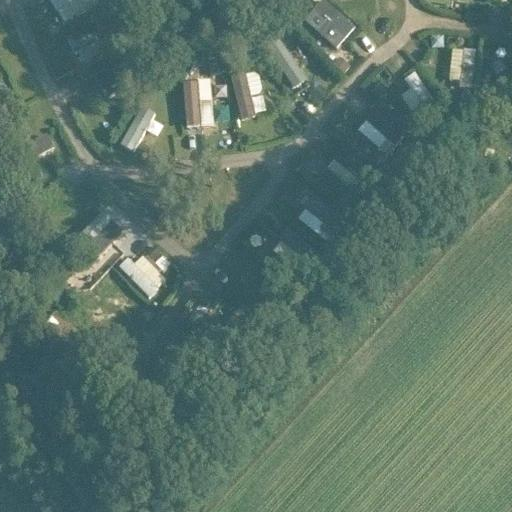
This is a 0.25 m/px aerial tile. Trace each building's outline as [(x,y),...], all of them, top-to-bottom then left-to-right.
[(62,24),(101,4),(98,0),(49,0),(62,24)] [(335,54),(357,30),(324,0),(322,0),(301,23),(335,54)] [(117,20),(110,24),(115,34),(122,31),(117,20)] [(64,42),(78,69),(116,49),(101,22),(64,42)] [(450,85),(475,86),(476,52),(452,51),(450,85)] [(339,61),(332,69),(343,78),(350,71),(339,61)] [(219,64),(209,65),(210,79),(221,78),(219,64)] [(235,64),(227,65),(228,76),(237,75),(235,64)] [(258,118),(253,98),(264,95),(258,73),(232,80),(242,122),(258,118)] [(418,74),(404,81),(410,92),(402,96),(414,118),(435,107),(418,74)] [(213,82),(185,83),(186,130),(214,130),(213,82)] [(321,89),(312,99),(319,105),(328,95),(321,89)] [(464,95),(463,107),(471,107),(472,95),(464,95)] [(373,110),(356,134),(397,163),(406,151),(398,146),(407,134),(373,110)] [(407,118),(402,124),(408,130),(414,124),(407,118)] [(343,150),(326,170),(359,198),(376,178),(343,150)] [(375,155),(370,163),(379,170),(384,162),(375,155)] [(325,226),(334,216),(316,198),(297,218),(326,245),(335,235),(325,226)] [(352,206),(347,212),(357,219),(362,213),(352,206)] [(354,220),(350,225),(357,230),(361,225),(354,220)] [(156,245),(146,255),(153,262),(162,252),(156,245)] [(128,260),(119,270),(150,300),(168,282),(143,258),(135,266),(128,260)] [(322,259),(317,266),(323,271),(329,264),(322,259)] [(257,266),(250,276),(277,296),(284,287),(257,266)] [(82,300),(99,323),(121,307),(113,296),(126,287),(116,274),(82,300)] [(237,307),(208,334),(229,357),(259,330),(237,307)] [(147,308),(140,316),(149,323),(155,315),(147,308)]
